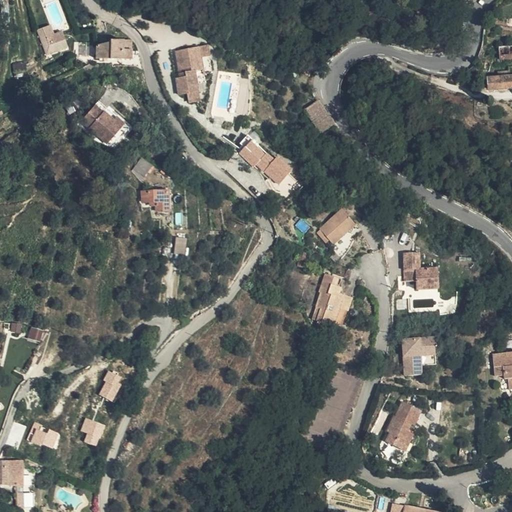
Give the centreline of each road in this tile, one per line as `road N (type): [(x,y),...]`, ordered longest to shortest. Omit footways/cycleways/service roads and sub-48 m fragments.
road 1 (residential): [(103,511),(108,465),(126,419),(167,353),(259,253),(268,225),(167,119),(141,45),(87,0)]
road 2 (secondary): [(478,0),(469,56),(460,65),(434,69),(362,48),(334,69),(330,97),(371,149),(511,252)]
road 3 (residential): [(456,483),(411,484),(352,464),(349,443),(387,311),(372,271)]
